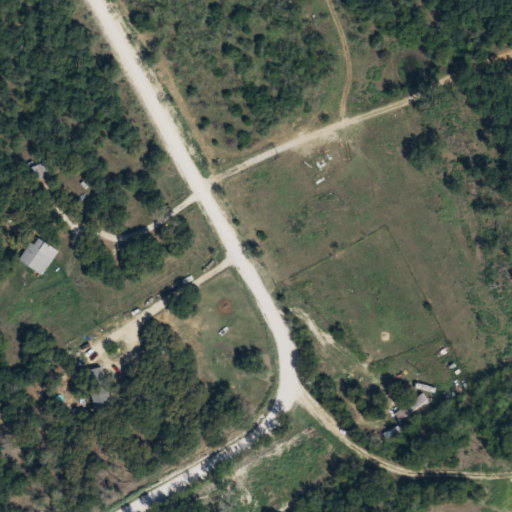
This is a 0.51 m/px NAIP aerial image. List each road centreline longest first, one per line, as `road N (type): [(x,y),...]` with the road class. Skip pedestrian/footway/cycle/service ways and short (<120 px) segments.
road 1 (residential): [(283,414),(296,371),(276,308),(102,0)]
road 2 (residential): [(283,414),(354,449),(424,444),(511,394)]
road 3 (residential): [(134,511),(266,434),(283,414)]
